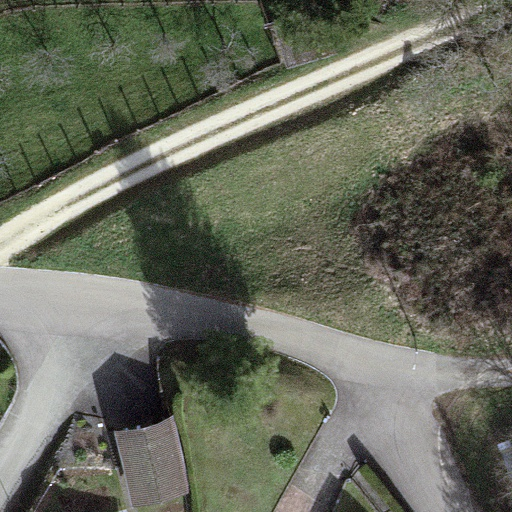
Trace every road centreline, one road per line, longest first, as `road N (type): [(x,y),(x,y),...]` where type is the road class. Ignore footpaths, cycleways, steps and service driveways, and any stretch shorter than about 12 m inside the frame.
road 1 (track): [(0,246),(37,216),(511,6)]
road 2 (residential): [(384,369),(165,316),(62,310)]
road 3 (residential): [(62,310),(45,374),(0,460)]
road 4 (track): [(384,369),(511,375)]
